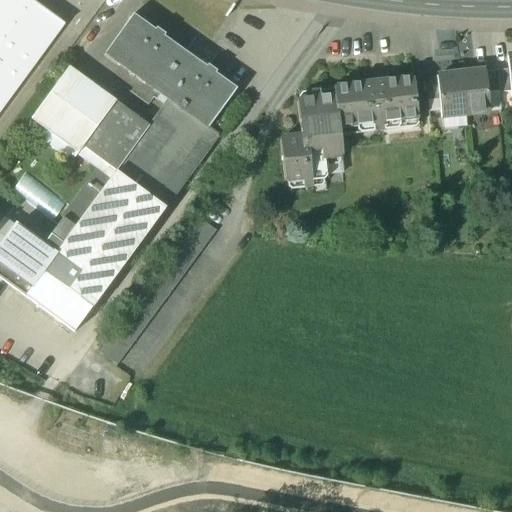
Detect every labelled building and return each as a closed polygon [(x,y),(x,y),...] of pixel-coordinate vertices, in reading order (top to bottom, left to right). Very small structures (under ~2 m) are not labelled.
[(27,0),(0,0),(0,115),(65,26),(27,0)] [(236,92),(133,17),(105,56),(167,102),(208,131),(236,92)] [(115,104),(68,70),(28,125),(33,129),(29,134),(66,161),(69,156),(74,159),(77,156),(82,149),(82,150),(114,105),(115,104)] [(507,71),(496,72),(498,94),(510,93),(507,71)] [(496,72),(484,74),(486,96),(498,94),(496,72)] [(484,73),(460,76),(465,116),(488,113),(486,96),(484,74),(484,73)] [(460,76),(436,79),(441,119),(465,116),(460,76)] [(409,79),(335,87),(332,90),(333,96),(320,97),(320,93),(310,94),(311,98),(300,100),(296,104),(300,136),(283,138),(279,143),(283,181),(288,185),(302,183),(303,190),(313,189),(312,184),(322,183),(325,180),(323,163),(338,161),(342,157),(339,132),(372,128),(373,136),(384,134),(384,127),(418,123),(414,83),(409,79)] [(127,115),(114,105),(82,150),(115,174),(165,210),(217,138),(208,131),(167,102),(147,129),(146,128),(127,115)] [(153,118),(134,105),(127,115),(146,128),(153,118)] [(82,150),(82,149),(77,156),(110,180),(115,174),(82,150)] [(17,191),(33,199),(41,182),(25,174),(17,191)] [(54,258),(43,273),(92,309),(165,210),(115,174),(110,180),(54,258)] [(215,231),(197,218),(98,353),(116,367),(215,231)] [(0,248),(14,229),(3,221),(0,225),(0,248)] [(14,229),(0,248),(0,279),(25,297),(43,273),(54,258),(14,229)] [(92,309),(43,273),(25,297),(75,333),(92,309)]
